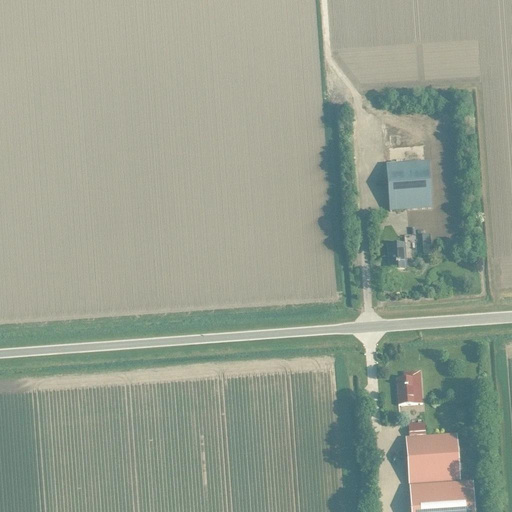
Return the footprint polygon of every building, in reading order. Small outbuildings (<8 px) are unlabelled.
[(389,211),(430,209),(427,162),(426,162),(386,165),(389,211)] [(388,271),(406,270),(404,244),(386,245),(388,271)] [(397,406),(421,404),(419,372),(402,373),(403,379),(395,380),(397,406)] [(409,439),(424,437),(423,424),(408,425),(409,439)] [(455,435),(424,437),(409,439),(405,439),(409,485),(458,481),(455,435)] [(410,511),(474,511),(472,482),(409,487),(410,511)]
